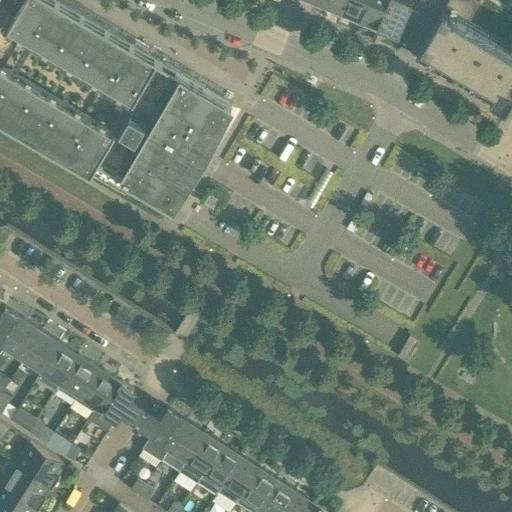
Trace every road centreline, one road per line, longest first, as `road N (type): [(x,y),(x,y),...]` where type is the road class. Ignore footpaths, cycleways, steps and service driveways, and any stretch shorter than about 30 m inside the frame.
road 1 (residential): [(503,156),(403,95),(175,0)]
road 2 (residential): [(0,259),(146,353),(156,378)]
road 3 (residential): [(71,511),(156,378)]
